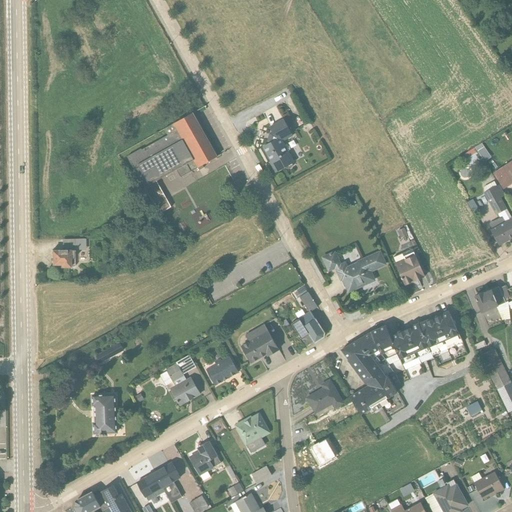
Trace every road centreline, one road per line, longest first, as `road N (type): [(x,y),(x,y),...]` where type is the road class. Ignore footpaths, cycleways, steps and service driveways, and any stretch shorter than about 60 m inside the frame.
road 1 (primary): [(23,510),(15,0)]
road 2 (residential): [(157,0),(343,331)]
road 3 (residential): [(23,510),(42,508),(281,370)]
road 4 (residential): [(343,331),(511,262)]
road 5 (residential): [(296,511),(281,370)]
